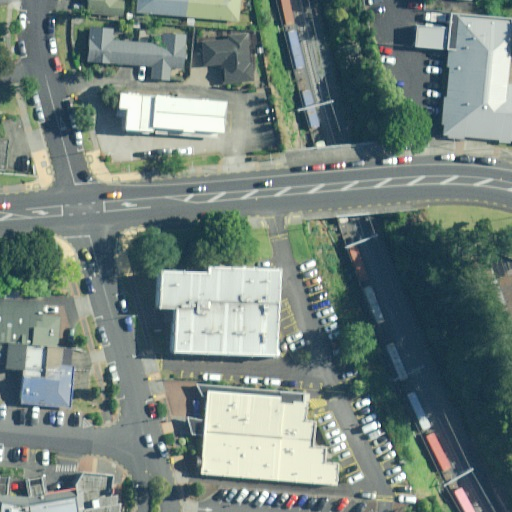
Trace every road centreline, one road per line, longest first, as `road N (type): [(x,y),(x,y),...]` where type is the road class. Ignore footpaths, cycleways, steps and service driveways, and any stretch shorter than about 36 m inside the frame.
road 1 (primary): [(511,185),(402,179),(81,207)]
road 2 (tertiary): [(81,207),(143,444)]
road 3 (residential): [(40,0),(45,78),(81,207)]
road 4 (residential): [(0,432),(143,444)]
